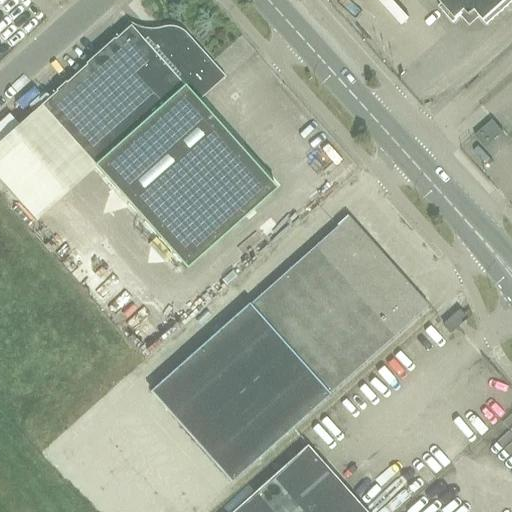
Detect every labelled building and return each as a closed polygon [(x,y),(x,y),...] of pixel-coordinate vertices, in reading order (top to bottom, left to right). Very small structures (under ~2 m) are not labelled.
[(511,0),(438,0),(442,4),(439,7),(454,23),(464,14),(466,17),(477,17),(479,15),(488,25),(511,2),(511,0)] [(197,103),(225,78),(187,35),(179,29),(170,27),(160,29),(157,30),(155,32),(143,42),(130,27),(41,106),(203,288),(292,208),(197,103)] [(486,148),(503,134),(493,122),(476,137),(486,148)] [(302,194),(318,217),(348,197),(332,174),(302,194)] [(229,483),(409,322),(426,307),(347,218),(150,395),(229,483)] [(449,332),(465,319),(459,312),(443,326),(449,332)] [(363,511),(307,449),(235,511),(363,511)] [(124,489),(97,455),(81,467),(107,502),(124,489)]
